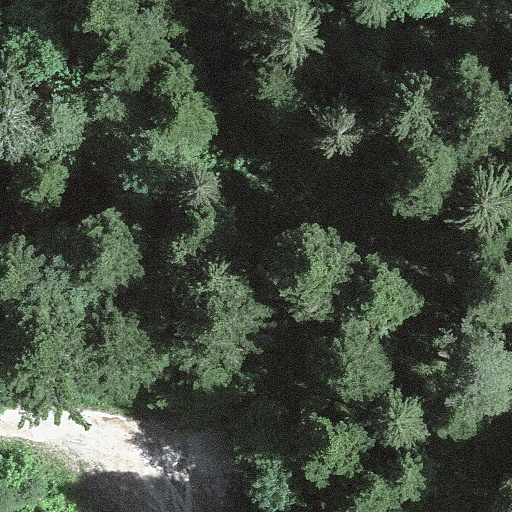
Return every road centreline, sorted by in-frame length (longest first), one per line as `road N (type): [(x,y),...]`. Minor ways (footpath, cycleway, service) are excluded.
road 1 (track): [(115,0),(185,328),(121,422)]
road 2 (track): [(121,422),(0,414)]
